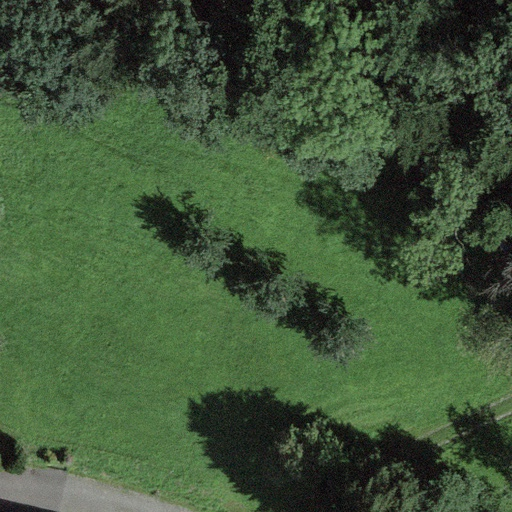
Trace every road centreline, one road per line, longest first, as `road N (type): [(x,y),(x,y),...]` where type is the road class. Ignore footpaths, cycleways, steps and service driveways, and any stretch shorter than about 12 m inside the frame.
road 1 (track): [(511,412),(323,511)]
road 2 (track): [(127,511),(0,493)]
